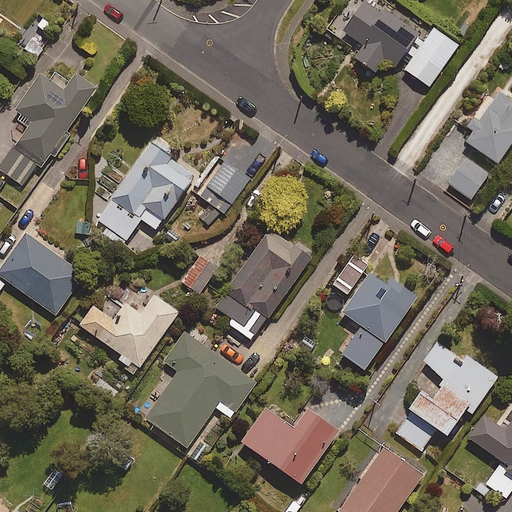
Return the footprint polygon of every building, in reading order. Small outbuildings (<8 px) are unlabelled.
[(362,14),(350,5),(329,33),(343,43),(348,37),(365,50),(356,62),(375,76),(397,70),(421,38),(387,13),(383,19),(366,7),(362,14)] [(460,47),(435,30),(406,73),(430,90),(460,47)] [(65,96),(43,79),(18,113),(34,125),(0,170),(0,171),(21,187),(37,166),(44,172),(69,138),(65,135),(96,93),(77,79),(65,96)] [(511,101),(500,93),(464,143),(499,167),(511,148),(511,101)] [(197,180),(153,148),(99,223),(128,243),(143,222),(159,234),(197,180)] [(490,177),(466,161),(449,186),(472,202),(490,177)] [(250,183),(225,164),(200,198),(225,217),(250,183)] [(271,234),(217,311),(232,322),(229,326),(254,344),(311,263),(271,234)] [(84,278),(27,238),(0,277),(0,279),(57,318),(84,278)] [(218,271),(201,258),(182,283),(200,296),(218,271)] [(369,268),(355,258),(334,288),(348,298),(369,268)] [(387,288),(371,278),(344,317),(363,330),(343,359),(367,375),(418,301),(391,282),(387,288)] [(180,315),(155,298),(142,317),(127,307),(115,324),(94,309),(80,328),(141,371),(180,315)] [(256,387),(185,337),(166,365),(180,374),(146,422),(188,451),(217,410),(232,421),(256,387)] [(463,362),(439,346),(424,367),(448,383),(435,401),(426,395),(398,436),(422,453),(436,433),(449,442),(469,414),(474,418),(499,382),(465,359),(463,362)] [(295,435),(267,415),(244,447),(302,490),(340,438),(309,415),(295,435)] [(511,499),(511,428),(508,435),(486,419),(470,441),(503,464),(487,486),(510,502),(511,499)] [(400,511),(424,480),(385,452),(342,511),(400,511)]
